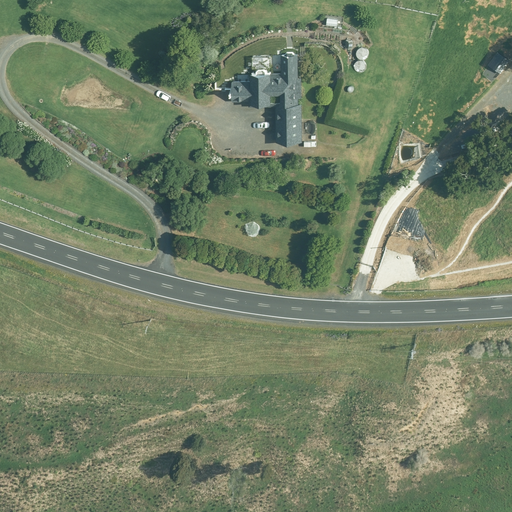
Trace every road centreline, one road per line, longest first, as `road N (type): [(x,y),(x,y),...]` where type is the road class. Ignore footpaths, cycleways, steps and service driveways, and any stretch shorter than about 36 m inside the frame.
road 1 (tertiary): [(0,232),(230,300),(363,311),(511,305)]
road 2 (unknown): [(346,310),(386,211),(426,176),(434,150),(511,58)]
road 3 (unknown): [(0,65),(23,43),(51,43),(212,126),(259,136)]
road 4 (unknown): [(144,279),(156,241),(143,206),(38,137),(0,93)]
